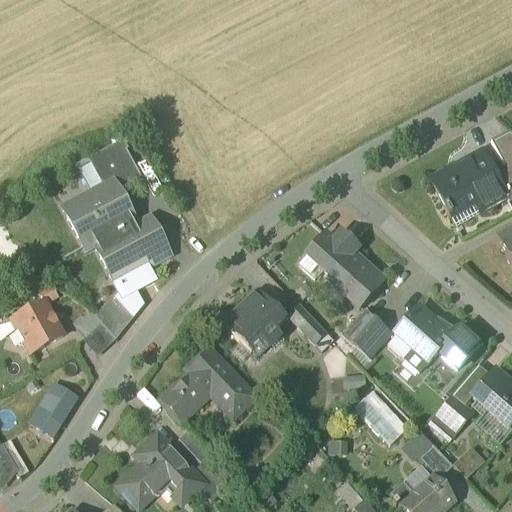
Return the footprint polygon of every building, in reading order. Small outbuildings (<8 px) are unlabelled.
[(121,145),(90,162),(106,193),(107,193),(112,191),(116,188),(111,179),(133,167),(121,145)] [(507,202),(482,155),(430,184),(444,210),(443,211),(449,221),(452,220),(449,214),(471,202),(479,217),(507,202)] [(133,167),(111,179),(116,188),(121,197),(143,185),(133,167)] [(100,253),(135,234),(112,191),(107,193),(106,193),(94,199),(91,195),(73,205),(80,218),(72,223),(86,250),(95,245),(100,253)] [(135,234),(100,253),(105,262),(113,258),(124,278),(142,268),(144,272),(166,260),(148,227),(135,234)] [(511,233),(497,242),(511,270),(511,233)] [(339,236),(332,245),(325,238),(305,260),(329,281),(351,256),(352,257),(357,252),(339,236)] [(352,257),(326,285),(359,314),(383,287),(365,270),(366,269),(352,257)] [(285,325),(256,294),(221,328),(247,354),(270,331),(274,335),(285,325)] [(111,304),(92,322),(112,345),(129,325),(111,304)] [(45,307),(11,325),(16,334),(13,346),(25,349),(30,359),(63,340),(57,328),(59,321),(51,319),(45,307)] [(325,339),(298,311),(287,321),(315,349),(325,339)] [(418,312),(394,339),(412,355),(404,364),(419,377),(427,368),(451,341),(418,312)] [(365,316),(343,342),(355,352),(377,326),(365,316)] [(377,326),(355,352),(367,362),(389,337),(377,326)] [(255,402),(208,353),(185,374),(189,377),(159,406),(180,428),(210,400),(233,423),(255,402)] [(511,389),(494,375),(471,402),(508,433),(511,427),(511,389)] [(372,394),(351,410),(383,451),(405,435),(372,394)] [(451,400),(436,418),(457,437),(472,419),(451,400)] [(70,410),(55,401),(37,433),(52,441),(70,410)] [(210,457),(189,434),(179,444),(200,467),(210,457)] [(192,476),(157,439),(142,453),(149,461),(116,492),(134,511),(141,511),(169,486),(186,505),(199,494),(204,489),(192,476)] [(452,471),(431,448),(414,465),(423,474),(429,467),(442,480),(452,471)] [(224,494),(201,468),(192,476),(204,489),(199,494),(211,506),(224,494)] [(433,481),(413,499),(403,488),(390,499),(395,505),(392,507),(395,511),(398,508),(399,510),(399,511),(446,511),(454,505),(433,481)]
